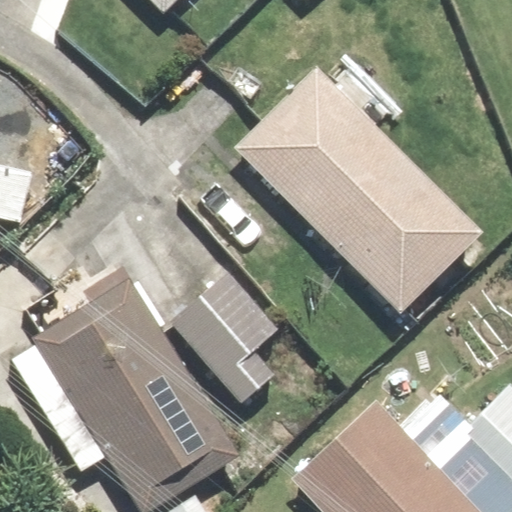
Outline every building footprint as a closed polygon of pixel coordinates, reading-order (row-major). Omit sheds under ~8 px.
[(317,66),(240,145),(405,308),(483,230),(317,66)] [(0,254),(28,261),(45,176),(0,166),(0,254)] [(282,327),(237,262),(170,308),(235,401),(278,370),(259,342),(282,327)] [(139,511),(235,458),(141,292),(88,322),(77,303),(35,327),(42,340),(12,356),(79,475),(109,458),(139,511)] [(297,474),(335,511),(511,511),(511,380),(474,418),(454,398),(418,435),(376,394),(297,474)]
